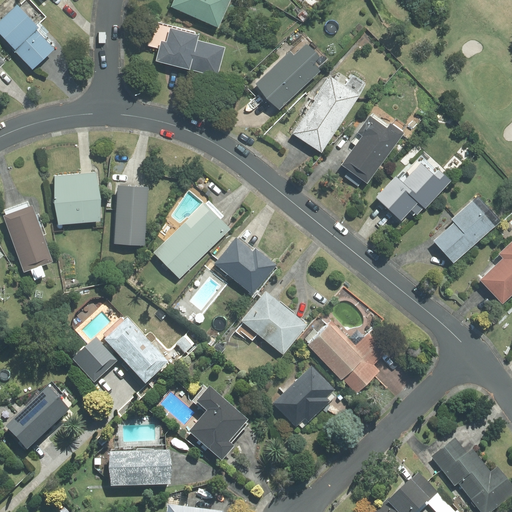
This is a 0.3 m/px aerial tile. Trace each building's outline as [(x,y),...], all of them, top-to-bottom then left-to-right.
[(46,17),(30,0),(25,0),(18,7),(17,5),(0,21),(0,33),(33,69),(54,49),(43,37),(49,31),(40,22),(46,17)] [(218,27),(230,0),(174,0),(172,7),(218,27)] [(195,32),(154,22),(148,45),(160,48),(157,61),(217,76),(224,48),(197,41),(199,35),(195,34),(195,32)] [(295,47),(257,83),(280,109),(320,70),(318,68),(327,59),(302,34),(291,44),(295,47)] [(345,87),(330,78),(293,133),(321,152),(359,96),(367,84),(353,74),(345,87)] [(387,123),(371,112),(351,141),(357,145),(343,165),(367,183),(404,133),(401,131),(405,126),(396,120),(393,125),(390,123),(387,123)] [(438,170),(421,155),(398,179),(396,177),(377,197),(402,220),(411,209),(417,214),(424,207),(426,208),(451,181),(439,170),(438,170)] [(97,173),(55,176),(59,224),(100,221),(97,173)] [(148,188),(119,186),(115,243),(144,245),(148,188)] [(501,220),(479,195),(452,219),(454,223),(434,241),(454,263),(501,220)] [(205,204),(204,203),(154,253),(180,278),(230,229),(220,219),(222,218),(207,202),(205,204)] [(4,216),(24,272),(52,262),(42,235),(46,234),(39,213),(35,215),(32,206),(29,207),(27,203),(4,211),(6,216),(4,216)] [(237,239),(236,238),(215,264),(253,294),(277,265),(255,248),(254,249),(239,237),(237,239)] [(511,242),(499,254),(504,258),(480,280),(503,304),(511,295),(511,242)] [(258,334),(283,354),(307,325),(266,292),(242,321),(243,322),(236,331),(245,339),(247,337),(252,341),(258,334)] [(145,383),(168,362),(127,318),(124,321),(121,318),(103,334),(106,337),(105,339),(145,383)] [(355,346),(331,322),(308,345),(341,379),(342,378),(357,393),(379,371),(373,365),(387,352),(369,333),(355,346)] [(118,360),(96,337),(73,358),(94,382),(118,360)] [(299,425),(302,428),(336,396),(332,392),(335,389),(312,366),(273,404),(296,427),(299,425)] [(6,426),(27,448),(69,409),(59,398),(63,394),(53,382),(41,393),(38,390),(23,403),(27,407),(6,426)] [(249,419),(210,386),(207,389),(205,387),(193,401),(206,412),(189,432),(222,460),(235,445),(232,443),(248,424),(246,422),(249,419)] [(455,438),(432,456),(455,485),(458,482),(482,511),(488,511),(511,493),(511,485),(497,467),(491,472),(473,449),(467,453),(455,438)] [(112,485),(170,483),(169,450),(111,452),(112,485)] [(375,511),(419,511),(428,504),(436,511),(457,511),(419,471),(375,511)]
